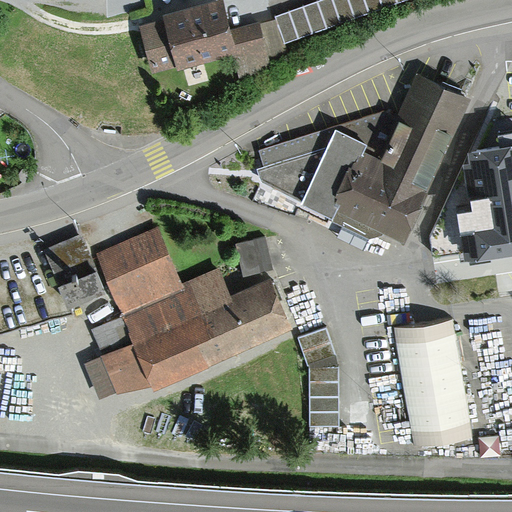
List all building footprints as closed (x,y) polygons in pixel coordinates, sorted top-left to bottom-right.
[(316,0),(275,15),(277,20),(284,43),(402,0),(316,0)] [(167,21),(140,29),(153,72),(177,65),(178,70),(233,55),(238,73),(270,64),(269,57),(260,25),(259,23),(231,31),(222,1),(166,17),(167,21)] [(277,20),(260,25),(269,57),(287,51),(284,43),(277,20)] [(403,239),(472,101),(416,76),(397,119),(381,112),(255,149),(261,166),(254,168),(258,181),(372,237),(377,226),(403,239)] [(511,143),(470,151),(472,162),(466,163),(473,206),(460,209),(468,256),(511,248),(511,143)] [(158,228),(97,255),(123,316),(91,330),(103,356),(86,363),(101,399),(118,392),(151,386),(153,388),(290,325),(270,281),(231,297),(219,269),(182,285),(158,228)] [(44,247),(69,309),(107,294),(82,232),(44,247)] [(265,237),(237,243),(244,275),(272,268),(265,237)] [(417,447),(477,439),(459,319),(400,328),(417,447)] [(309,368),(308,425),(334,425),(336,366),(323,327),(297,336),(309,368)]
